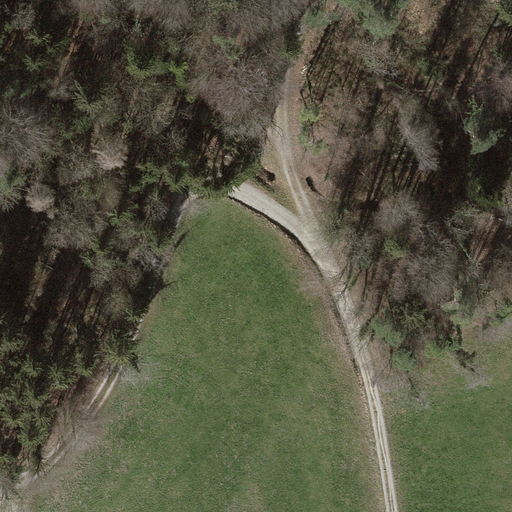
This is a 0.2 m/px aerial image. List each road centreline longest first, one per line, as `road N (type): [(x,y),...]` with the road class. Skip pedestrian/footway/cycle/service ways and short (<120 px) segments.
road 1 (track): [(390,511),(370,376),(271,144),(180,0)]
road 2 (track): [(306,227),(229,184),(199,187),(178,213),(123,358),(64,446),(8,503)]
road 3 (track): [(149,0),(0,149)]
road 4 (track): [(271,144),(300,25),(316,0)]
